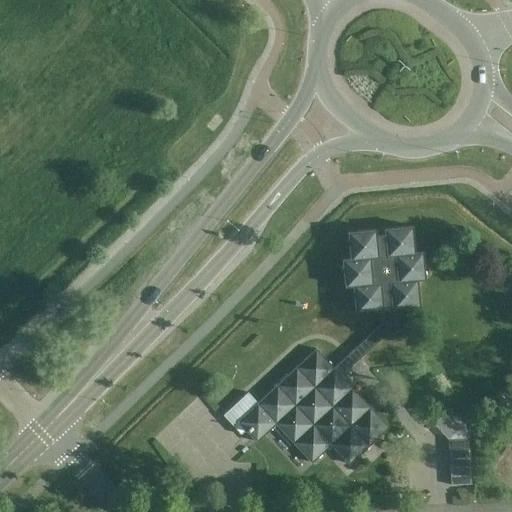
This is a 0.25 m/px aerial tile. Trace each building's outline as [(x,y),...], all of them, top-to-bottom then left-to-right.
[(0,0),(22,24),(37,9),(51,24),(77,0),(0,0)] [(72,67),(89,86),(25,145),(68,191),(170,97),(110,33),(72,67)] [(0,210),(12,197),(0,187),(0,210)] [(359,346),(366,353),(390,331),(396,337),(409,336),(407,307),(420,306),(417,279),(425,279),(423,251),(415,252),(412,226),(385,228),(385,234),(376,235),(376,229),(348,231),(351,258),(343,259),(346,286),(354,286),(356,312),(383,309),(384,322),(359,346)] [(342,376),(366,353),(359,346),(334,368),(317,349),(258,404),(248,393),(224,415),(241,434),(245,430),(257,442),(276,424),(312,463),(332,445),(349,464),(389,427),(342,376)] [(473,485),(471,451),(470,439),(449,440),(452,484),(452,486),(473,485)]
